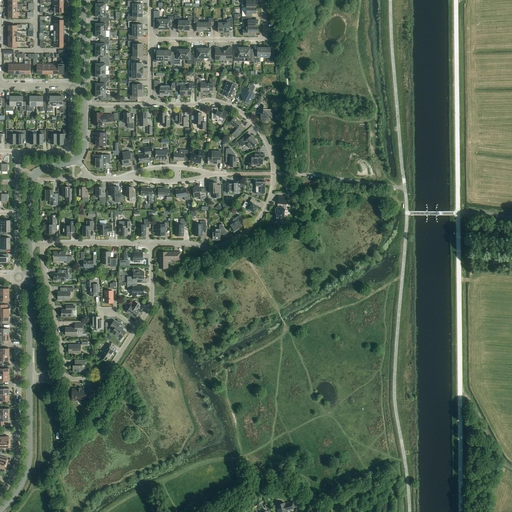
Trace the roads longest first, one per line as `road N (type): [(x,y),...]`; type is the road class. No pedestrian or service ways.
road 1 (residential): [(150,105),(209,100),(239,110),(261,133),(273,164),(264,211),(240,236),(212,249),(151,244)]
road 2 (residential): [(18,277),(18,460),(0,496)]
road 3 (residential): [(262,0),(262,38),(150,39)]
road 4 (tertiary): [(29,379),(28,462),(0,510)]
road 5 (residential): [(42,244),(66,380)]
